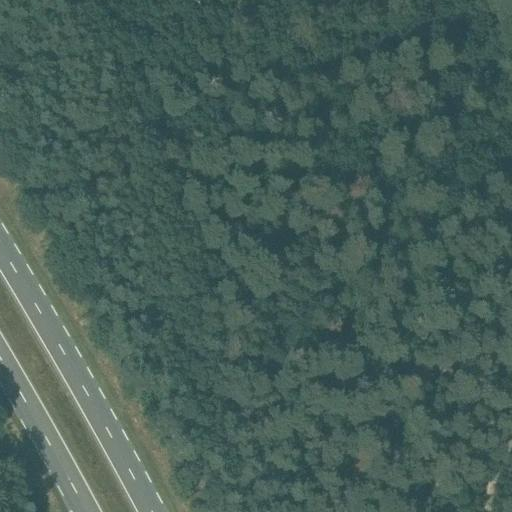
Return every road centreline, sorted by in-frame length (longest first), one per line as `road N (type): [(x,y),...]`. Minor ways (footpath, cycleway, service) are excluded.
road 1 (primary): [(147,511),(0,247)]
road 2 (primary): [(0,366),(84,511)]
